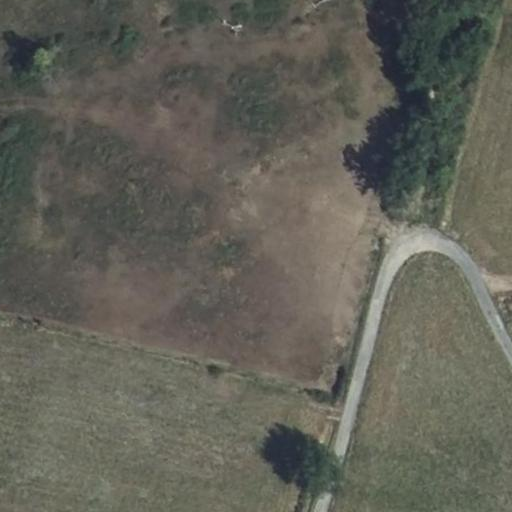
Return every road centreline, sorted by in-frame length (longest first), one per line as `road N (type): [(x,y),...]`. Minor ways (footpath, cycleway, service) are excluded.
road 1 (unclassified): [(324,511),(389,281),(410,250),(440,250),(473,283),(511,353)]
road 2 (track): [(423,250),(441,0)]
